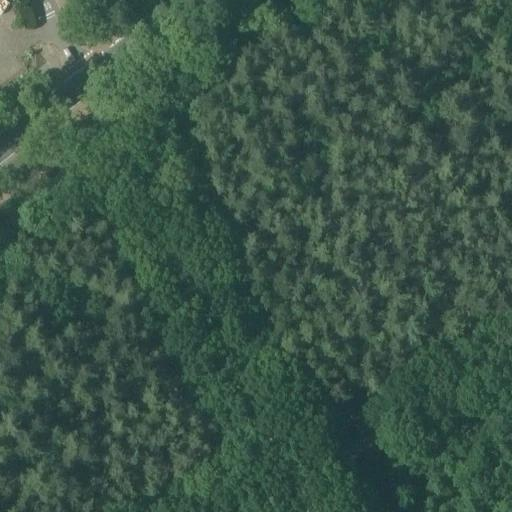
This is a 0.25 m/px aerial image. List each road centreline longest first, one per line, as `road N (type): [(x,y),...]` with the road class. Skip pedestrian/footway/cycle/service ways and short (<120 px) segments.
road 1 (track): [(106,116),(302,483)]
road 2 (track): [(302,483),(511,361)]
road 3 (secondary): [(190,0),(87,81)]
